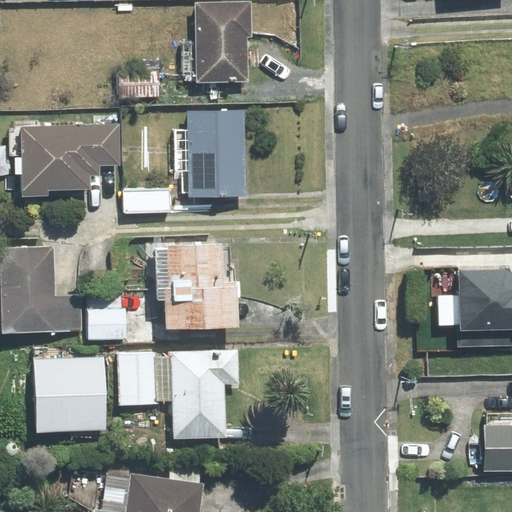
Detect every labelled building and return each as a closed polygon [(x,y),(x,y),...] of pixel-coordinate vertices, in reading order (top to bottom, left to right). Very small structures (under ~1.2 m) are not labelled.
[(245,40),(244,5),(188,7),(191,85),(241,84),(240,40),(245,40)] [(113,73),(112,100),(159,101),(160,74),(113,73)] [(183,173),(183,199),(238,198),(237,115),(181,116),(182,132),(168,132),(169,174),(183,173)] [(113,127),(10,130),(11,160),(5,160),(5,178),(13,177),(14,200),(38,199),(37,193),(84,191),(84,178),(93,178),(93,168),(114,167),(113,127)] [(121,194),(122,215),(169,213),(168,191),(121,194)] [(154,303),(154,331),(225,330),(225,322),(228,322),(228,301),(236,301),(235,265),(226,265),(226,247),(144,248),(145,303),(154,303)] [(49,299),(48,251),(0,252),(0,334),(78,332),(77,299),(49,299)] [(503,332),(511,331),(511,286),(508,286),(494,270),(446,271),(447,330),(502,328),(503,332)] [(84,341),(120,340),(119,312),(83,313),(84,341)] [(217,387),(231,387),(231,353),(113,355),(113,407),(167,406),(167,440),(218,439),(217,387)] [(98,361),(25,363),(27,434),(101,431),(98,361)] [(511,426),(476,426),(476,471),(511,470),(511,426)] [(194,511),(197,487),(105,477),(101,511),(194,511)]
